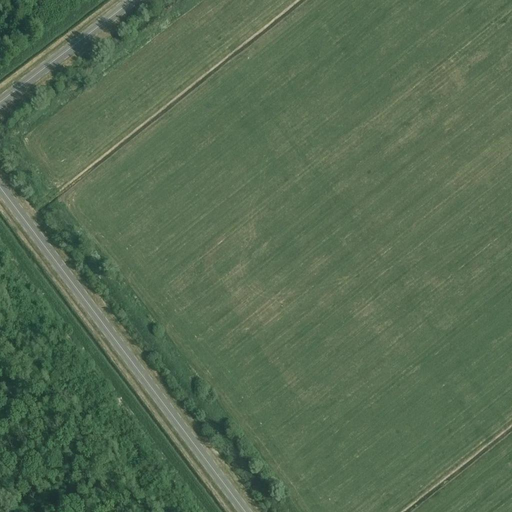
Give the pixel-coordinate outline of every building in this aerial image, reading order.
[(209,10),(207,11),(219,27),(231,18),(226,12),(224,10),(224,9),(227,6),(223,0),(221,0),(221,1),(219,3),(219,2),(214,6),(215,6),(209,10)] [(416,0),(414,0),(400,11),(409,23),(415,19),(414,18),(417,16),(417,17),(418,16),(421,20),(427,15),(426,13),(424,12),(425,11),(421,7),(417,1),(416,0)] [(263,9),(250,19),(263,38),(264,37),(267,35),(268,34),(272,31),(273,31),(273,30),(276,28),(276,29),(277,28),(271,20),(269,17),(266,12),(265,13),(264,11),(265,11),(263,9)] [(342,11),(326,22),(328,24),(332,30),(335,35),(336,35),(337,36),(338,38),(344,34),(342,30),(343,29),(345,27),(346,26),(349,30),(354,27),(352,25),(351,23),(342,11)] [(179,26),(177,28),(189,43),(201,34),(196,28),(196,29),(194,26),(194,25),(197,22),(193,16),(191,17),(189,19),(189,18),(184,22),(185,22),(179,27),(179,26)] [(426,37),(422,40),(423,42),(425,43),(424,44),(433,56),(449,44),(448,43),(447,43),(443,37),(444,37),(440,32),(439,31),(437,29),(431,33),(434,37),(433,38),(431,40),(430,40),(429,40),(426,37)] [(244,32),(232,41),(236,47),(236,46),(238,49),(239,50),(235,53),(239,60),(241,58),(243,57),(248,53),(253,49),(254,49),(255,48),(244,32)] [(350,47),(344,51),(345,53),(346,53),(347,55),(346,55),(350,60),(350,59),(354,65),(355,67),(371,56),(362,43),(357,48),(354,50),(353,50),(350,47)] [(141,61),(140,62),(146,70),(147,70),(149,72),(148,72),(152,77),(153,79),(155,80),(168,70),(154,52),(153,52),(153,53),(150,55),(150,54),(149,55),(149,56),(145,58),(144,59),(142,61),(141,61)] [(219,54),(207,63),(211,69),(212,69),(214,71),(213,72),(214,73),(210,75),(215,82),(217,80),(218,79),(219,79),(223,76),(223,75),(229,71),(231,70),(219,54)] [(380,65),(362,78),(366,83),(366,84),(367,84),(368,85),(367,86),(368,85),(369,87),(369,88),(369,87),(370,89),(370,90),(371,89),(372,91),(371,91),(372,91),(372,92),(374,90),(380,85),(381,85),(382,84),(385,89),(393,84),(391,80),(390,80),(389,79),(390,78),(389,78),(388,77),(388,76),(387,76),(386,75),(387,74),(386,74),(385,73),(385,72),(385,73),(384,71),(384,70),(383,71),(382,69),(383,69),(382,68),(382,69),(380,65)] [(114,80),(115,82),(121,89),(120,89),(121,90),(116,94),(122,101),(126,99),(126,98),(127,97),(127,98),(128,97),(127,97),(129,96),(130,96),(129,95),(131,94),(131,95),(132,95),(131,94),(133,93),(135,92),(135,91),(136,90),(137,90),(140,87),(127,70),(122,74),(121,74),(122,75),(120,76),(120,75),(119,76),(120,76),(118,77),(118,78),(116,79),(116,78),(116,79),(115,80),(114,80)] [(476,74),(464,83),(468,88),(470,91),(471,92),(467,95),(471,101),(473,100),(475,98),(475,99),(480,95),(479,95),(485,91),(487,90),(476,74)] [(83,99),(84,101),(84,100),(89,107),(90,108),(85,112),(91,120),(94,118),(95,117),(94,117),(96,116),(97,116),(96,116),(98,115),(99,114),(98,114),(100,113),(102,111),(102,112),(102,111),(104,110),(105,108),(106,109),(106,108),(109,106),(96,89),(90,92),(90,93),(89,94),(88,94),(89,95),(87,96),(87,95),(86,96),(87,96),(85,97),(83,99),(83,98),(83,99)] [(177,92),(171,96),(172,98),(174,100),(173,100),(177,105),(181,111),(182,112),(198,101),(189,89),(184,93),(181,95),(180,96),(177,92)] [(207,112),(190,124),(194,130),(193,130),(194,130),(195,132),(196,133),(196,134),(197,134),(198,135),(197,136),(198,136),(199,137),(199,138),(201,137),(201,136),(208,131),(208,132),(209,131),(213,136),(221,130),(218,127),(218,126),(218,127),(217,125),(215,123),(216,123),(215,123),(214,121),(212,119),(213,119),(212,119),(211,117),(210,116),(210,115),(207,112)] [(44,123),(36,125),(37,127),(38,129),(37,129),(39,135),(41,142),(41,144),(60,140),(57,125),(50,127),(47,128),(46,128),(45,128),(44,123)] [(499,134),(479,135),(480,150),(487,149),(490,149),(491,149),(492,154),(499,154),(499,151),(499,149),(499,143),(498,136),(499,136),(499,134)] [(212,152),(209,154),(221,172),(227,168),(229,166),(229,167),(229,166),(230,165),(231,166),(231,165),(232,164),(233,164),(233,163),(234,162),(234,163),(235,163),(235,162),(234,160),(233,160),(228,154),(229,153),(228,152),(233,149),(227,141),(224,143),(223,143),(224,144),(222,145),(222,144),(222,145),(220,146),(219,146),(220,147),(218,148),(218,147),(218,148),(216,149),(214,150),(214,151),(213,152),(212,151),(212,152)] [(422,154),(420,156),(425,162),(429,159),(429,161),(430,160),(432,163),(431,163),(432,164),(428,167),(432,172),(434,170),(435,169),(448,160),(436,144),(434,146),(429,150),(424,153),(424,154),(422,155),(422,154)] [(53,156),(47,161),(48,163),(49,162),(50,164),(53,169),(58,174),(57,175),(59,176),(74,165),(65,153),(60,157),(57,159),(56,160),(53,156)] [(139,160),(123,172),(132,184),(138,180),(138,179),(141,177),(141,178),(142,177),(145,181),(151,176),(149,174),(148,173),(148,172),(145,168),(140,162),(141,162),(139,160)] [(480,160),(469,171),(474,176),(475,176),(477,178),(478,179),(474,183),(480,188),(482,186),(483,184),(483,185),(487,181),(487,180),(492,175),(494,174),(480,160)] [(396,178),(394,179),(399,186),(403,183),(404,184),(406,186),(406,188),(403,190),(406,195),(408,194),(408,193),(409,192),(410,192),(422,183),(410,168),(408,169),(409,169),(403,173),(398,177),(397,178),(396,178)] [(448,184),(438,195),(452,208),(453,207),(458,202),(462,197),(464,196),(466,194),(460,189),(457,192),(456,191),(455,192),(453,189),(452,188),(456,185),(452,181),(450,182),(450,183),(449,184),(448,184)] [(97,186),(80,199),(84,204),(84,205),(85,204),(86,206),(85,206),(86,206),(87,208),(88,209),(88,210),(89,210),(90,211),(89,212),(90,212),(92,211),(92,210),(98,205),(99,206),(100,205),(103,210),(111,204),(109,201),(109,200),(108,200),(107,199),(108,199),(107,198),(107,199),(106,197),(106,196),(105,197),(104,195),(105,195),(104,194),(104,195),(103,193),(101,191),(102,191),(101,191),(100,189),(97,186)] [(152,190),(144,196),(147,199),(146,200),(147,200),(148,201),(148,202),(150,203),(149,204),(150,204),(151,205),(151,206),(151,205),(152,207),(152,208),(153,207),(154,209),(153,209),(154,210),(154,209),(155,211),(155,212),(155,211),(158,215),(175,202),(171,197),(172,196),(171,196),(170,195),(170,194),(170,195),(169,193),(169,192),(168,193),(167,191),(168,191),(167,190),(167,191),(166,189),(165,188),(164,190),(157,195),(156,195),(152,190)] [(369,198),(368,199),(374,207),(376,209),(375,209),(379,214),(380,216),(381,218),(395,208),(381,189),(380,190),(378,192),(377,192),(376,192),(376,193),(373,196),(372,195),(371,196),(372,196),(369,198)] [(417,214),(414,217),(429,232),(434,228),(434,227),(435,226),(436,226),(437,224),(437,225),(438,224),(437,224),(439,223),(439,222),(440,221),(441,221),(441,220),(439,219),(433,213),(432,212),(437,208),(430,201),(427,204),(426,204),(427,204),(425,206),(425,205),(425,206),(423,207),(423,208),(422,209),(421,209),(422,209),(420,211),(420,210),(420,211),(418,212),(418,213),(417,214),(416,214),(417,214)] [(182,216),(177,220),(178,222),(179,221),(180,223),(188,235),(204,224),(203,222),(199,217),(199,216),(195,212),(194,210),(193,208),(187,213),(189,216),(188,217),(188,218),(186,219),(184,220),(182,216)] [(346,221),(347,223),(352,230),(353,231),(348,235),(354,242),(357,240),(358,240),(357,239),(359,238),(359,239),(359,238),(361,237),(363,235),(363,236),(363,235),(364,234),(365,235),(365,234),(367,233),(367,232),(368,231),(369,232),(369,231),(372,229),(359,211),(354,215),(353,215),(354,216),(352,217),(352,216),(352,217),(350,218),(349,220),(348,219),(348,220),(347,221),(346,220),(346,221)] [(281,218),(269,227),(280,242),(282,241),(287,237),(288,237),(292,233),(294,232),(296,231),(291,225),(288,227),(287,226),(286,226),(285,224),(284,223),(288,220),(284,215),(282,217),(283,217),(281,218)] [(121,216),(104,229),(108,234),(107,234),(108,235),(108,234),(109,236),(109,237),(109,236),(111,238),(110,238),(111,238),(112,240),(113,241),(113,242),(114,242),(116,241),(115,241),(122,236),(123,235),(127,240),(135,234),(132,231),(133,231),(132,230),(132,231),(131,229),(131,228),(131,229),(129,227),(130,227),(129,226),(129,227),(128,225),(126,223),(127,223),(126,223),(125,221),(123,220),(124,219),(123,219),(121,216)] [(409,229),(398,240),(403,245),(404,245),(406,247),(406,248),(407,248),(403,252),(409,257),(411,255),(410,255),(412,254),(416,250),(421,244),(421,245),(423,243),(409,229)] [(151,241),(132,255),(133,256),(135,259),(136,260),(139,263),(139,264),(140,265),(140,264),(142,267),(142,268),(151,262),(150,262),(153,260),(153,261),(158,257),(159,255),(159,256),(161,254),(151,241)] [(223,266),(219,270),(220,272),(221,272),(222,273),(221,273),(230,286),(246,274),(245,272),(245,273),(240,267),(241,267),(237,262),(236,261),(236,260),(235,258),(228,263),(231,267),(230,268),(228,270),(227,269),(226,270),(223,266)] [(387,265),(376,276),(390,290),(392,288),(391,288),(396,283),(397,283),(401,279),(402,277),(404,276),(398,270),(395,274),(394,273),(391,271),(392,270),(391,269),(394,266),(390,262),(388,264),(387,265)] [(308,287),(307,290),(314,293),(316,288),(317,289),(320,290),(321,291),(320,295),(325,298),(326,295),(326,293),(327,293),(333,279),(315,272),(314,274),(312,280),(311,280),(309,286),(308,287)] [(182,288),(176,292),(177,294),(178,294),(179,296),(178,296),(182,301),(182,300),(187,306),(186,306),(187,308),(203,297),(194,284),(189,289),(186,291),(185,291),(182,288)] [(486,293),(480,302),(486,306),(492,303),(486,293)] [(277,309),(276,312),(283,315),(285,310),(286,311),(287,311),(289,312),(291,313),(289,317),(294,319),(295,317),(295,315),(296,315),(302,301),(284,294),(283,296),(281,302),(280,302),(278,307),(278,308),(277,309)] [(353,303),(340,312),(345,318),(345,317),(347,320),(347,321),(343,324),(348,331),(350,329),(352,328),(356,324),(362,320),(364,319),(353,303)] [(214,306),(196,318),(200,324),(202,326),(201,326),(202,326),(203,327),(202,328),(203,328),(204,329),(204,330),(205,330),(206,331),(205,332),(206,332),(208,331),(208,330),(214,325),(215,326),(216,325),(219,330),(227,324),(225,321),(225,320),(224,321),(223,319),(224,319),(223,318),(223,319),(222,317),(222,316),(221,317),(220,315),(221,315),(220,315),(219,313),(218,311),(217,311),(216,310),(217,309),(216,309),(214,306)] [(322,331),(309,340),(321,356),(322,354),(328,350),(333,347),(333,346),(334,345),(335,346),(337,344),(332,338),(328,341),(327,339),(327,340),(325,337),(326,337),(325,336),(329,333),(325,328),(323,330),(322,331)] [(255,332),(246,354),(247,354),(250,356),(251,356),(252,356),(256,358),(257,359),(257,358),(260,360),(261,361),(266,351),(265,351),(266,349),(267,349),(269,343),(270,341),(271,339),(255,332)] [(282,353),(281,361),(284,361),(286,361),(292,362),(299,362),(301,363),(302,343),(288,342),(287,349),(287,352),(287,354),(282,353)] [(498,344),(485,354),(492,362),(504,352),(498,344)] [(475,346),(467,352),(476,364),(484,358),(475,346)] [(467,352),(459,358),(468,371),(476,364),(467,352)] [(504,352),(492,362),(497,369),(510,360),(504,352)] [(511,362),(510,360),(497,369),(503,377),(511,370),(511,362)] [(461,366),(451,373),(455,379),(456,378),(466,392),(475,384),(461,366)] [(430,371),(418,380),(441,411),(451,403),(440,390),(441,390),(434,380),(436,379),(430,371)] [(455,379),(448,384),(458,397),(465,391),(465,392),(466,392),(456,378),(455,379)] [(500,379),(484,391),(502,415),(508,410),(510,412),(503,417),(510,425),(511,427),(511,393),(508,397),(503,390),(506,387),(500,379)] [(441,390),(440,390),(451,403),(450,402),(458,397),(448,384),(441,390)] [(368,436),(353,454),(391,486),(393,485),(392,484),(406,468),(407,467),(395,456),(426,419),(393,393),(362,431),(368,436)] [(477,401),(470,407),(482,423),(490,417),(477,401)] [(470,407),(462,413),(471,426),(478,420),(481,424),(482,423),(470,407)] [(462,413),(446,425),(452,434),(468,422),(471,426),(462,413)] [(442,427),(434,433),(447,449),(444,445),(452,439),(442,427)] [(434,433),(426,439),(439,455),(447,449),(434,433)] [(502,434),(486,446),(492,455),(508,442),(502,434)] [(511,446),(508,442),(492,455),(493,455),(496,452),(502,460),(511,452),(511,446)] [(442,457),(433,464),(445,479),(458,470),(457,470),(453,472),(442,457)] [(481,457),(472,464),(482,476),(490,470),(481,457)] [(458,470),(445,479),(451,487),(467,475),(467,474),(463,477),(458,470)] [(412,481),(404,487),(423,511),(433,511),(447,500),(426,472),(413,482),(412,481)] [(467,475),(451,487),(457,495),(473,483),(467,475)] [(472,507),(471,511),(511,511),(511,476),(491,492),(492,493),(486,498),(485,497),(472,507)]
